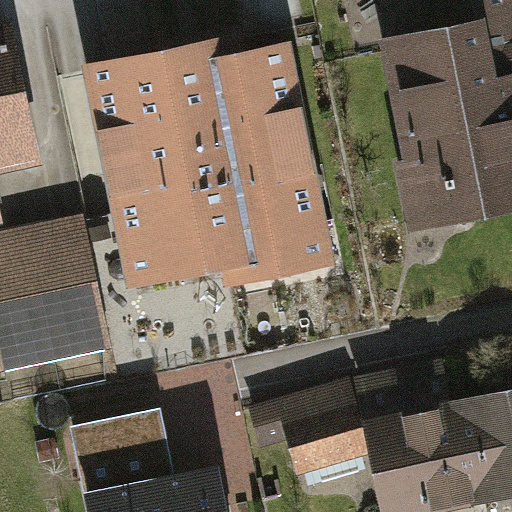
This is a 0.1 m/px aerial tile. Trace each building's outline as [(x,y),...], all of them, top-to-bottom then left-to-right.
[(511,0),(415,0),(420,22),(366,33),(391,151),(382,153),(396,218),(511,193),(511,0)] [(0,176),(36,168),(5,29),(0,30),(0,176)] [(201,33),(70,60),(115,277),(207,258),(210,275),(326,252),(280,31),(204,46),(201,33)] [(114,364),(86,230),(0,247),(0,378),(2,386),(114,364)] [(511,389),(452,401),(443,356),(249,396),(266,479),(367,458),(377,511),(469,511),(510,504),(511,511),(511,389)] [(155,405),(64,425),(83,511),(221,511),(210,460),(169,468),(155,405)]
